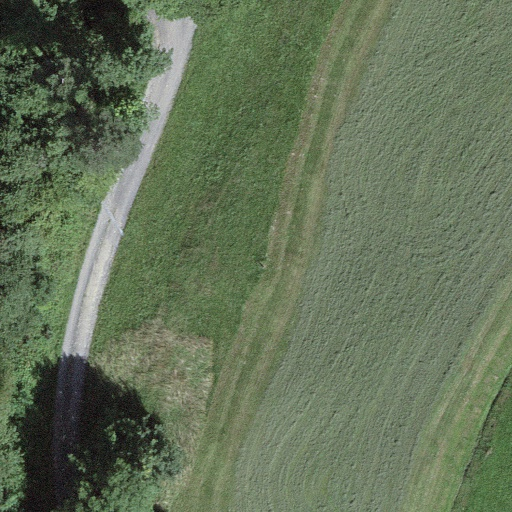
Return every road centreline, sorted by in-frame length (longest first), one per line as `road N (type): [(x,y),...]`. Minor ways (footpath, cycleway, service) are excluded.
road 1 (track): [(79,511),(61,437),(75,300),(207,0)]
road 2 (track): [(435,511),(466,423),(511,355)]
